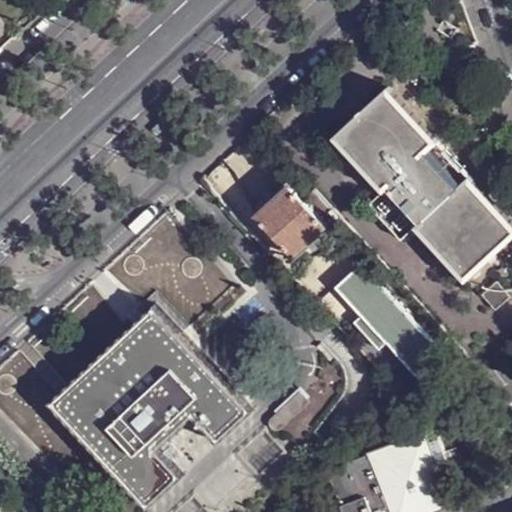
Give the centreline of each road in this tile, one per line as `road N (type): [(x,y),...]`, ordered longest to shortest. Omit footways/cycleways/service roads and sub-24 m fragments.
road 1 (unknown): [(175,177),(312,347),(316,364),(155,511)]
road 2 (residential): [(56,286),(368,0)]
road 3 (secondary): [(26,185),(224,0)]
road 4 (unknown): [(511,309),(489,306),(427,270),(327,166)]
road 5 (unknown): [(84,511),(0,415)]
